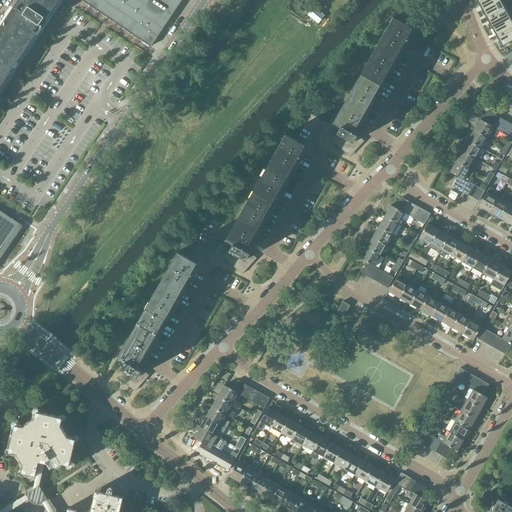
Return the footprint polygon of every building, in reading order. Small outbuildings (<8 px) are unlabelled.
[(0,88),(24,54),(23,54),(42,26),(40,25),(45,17),(47,19),(56,5),(59,0),(18,0),(26,5),(21,12),(13,7),(0,26),(0,88)] [(81,0),(150,47),(182,0),(81,0)] [(482,10),(500,0),(499,0),(479,0),(477,2),(482,10)] [(487,19),(508,8),(503,0),(499,0),(500,0),(482,10),(487,19)] [(492,28),(511,17),(511,15),(508,8),(487,19),(492,28)] [(338,133),(335,131),(330,139),(350,157),(365,140),(353,133),(412,28),(393,17),(334,123),(341,127),(338,133)] [(511,17),(492,28),(497,37),(511,28),(511,17)] [(503,46),(511,41),(511,28),(497,37),(502,46),(502,47),(503,46)] [(490,134),(495,137),(499,131),(511,138),(511,125),(492,114),(488,112),(485,116),(477,111),(475,114),(481,118),(474,130),(487,138),(490,134)] [(474,130),(468,141),(481,148),(487,138),(474,130)] [(233,244),(230,250),(227,248),(222,256),(242,274),(258,257),(245,250),(305,145),(286,135),(226,240),(233,244)] [(462,151),(476,159),(481,148),(468,141),(462,151)] [(462,151),(456,162),(470,169),(474,172),(477,167),(472,164),(476,159),(462,151)] [(474,172),(470,169),(456,162),(450,172),(458,177),(452,186),(463,192),(469,182),(468,182),(474,172)] [(502,175),(498,172),(496,176),(500,179),(506,182),(508,178),(502,175)] [(463,192),(468,195),(474,185),(469,182),(463,192)] [(473,198),(479,188),(474,185),(468,195),(473,198)] [(484,191),(479,188),(473,198),(479,201),(484,191)] [(486,193),(479,206),(489,212),(497,199),(499,194),(489,188),(486,193)] [(407,201),(401,198),(395,208),(401,211),(407,201)] [(492,217),(498,221),(500,218),(507,205),(497,199),(489,212),(494,215),(492,217)] [(413,204),(407,201),(401,211),(405,214),(407,215),(413,204)] [(419,207),(413,204),(407,215),(413,218),(419,207)] [(391,205),(384,216),(399,225),(405,214),(401,211),(395,208),(391,205)] [(500,218),(510,224),(511,220),(511,207),(507,205),(500,218)] [(424,211),(419,207),(413,218),(418,221),(424,211)] [(0,259),(22,226),(0,210),(0,259)] [(430,214),(424,211),(418,221),(424,224),(430,214)] [(384,216),(378,227),(393,235),(399,225),(384,216)] [(428,224),(428,223),(427,223),(419,238),(416,243),(422,246),(424,242),(429,245),(430,244),(438,229),(428,224)] [(378,227),(372,237),(387,246),(393,235),(378,227)] [(448,235),(439,230),(438,229),(430,244),(441,250),(449,235),(448,235)] [(454,235),(453,238),(449,236),(449,235),(441,250),(438,254),(442,256),(445,252),(451,256),(459,241),(461,239),(454,235)] [(372,237),(366,248),(381,256),(387,246),(372,237)] [(411,237),(407,243),(412,246),(415,240),(411,237)] [(462,262),(470,247),(469,247),(460,242),(459,241),(451,256),(462,262)] [(404,249),(409,252),(412,246),(407,243),(404,249)] [(470,247),(462,262),(472,268),(480,253),(470,248),(470,247)] [(381,256),(366,248),(360,259),(367,263),(373,266),(375,267),(381,256)] [(119,365),(115,373),(134,391),(150,374),(137,367),(197,263),(178,252),(118,357),(125,361),(122,367),(119,365)] [(472,268),(483,273),(491,259),(490,259),(481,254),(481,253),(480,253),(472,268)] [(414,259),(420,263),(423,258),(417,255),(414,259)] [(399,258),(395,264),(400,267),(403,261),(399,258)] [(491,259),(483,273),(493,279),(502,265),(501,265),(491,260),(491,259)] [(410,266),(416,270),(419,265),(413,262),(410,266)] [(373,266),(367,263),(361,273),(367,276),(373,266)] [(419,265),(416,270),(422,273),(424,268),(419,265)] [(501,291),(511,271),(502,266),(502,265),(493,279),(491,284),(501,291)] [(378,269),(375,267),(373,266),(367,276),(372,279),(378,269)] [(435,271),(441,275),(444,270),(438,267),(435,271)] [(383,272),(378,269),(372,279),(377,282),(383,272)] [(441,275),(447,278),(449,273),(444,270),(441,275)] [(388,275),(383,272),(377,282),(382,285),(388,275)] [(431,278),(437,282),(439,277),(434,273),(431,278)] [(399,299),(407,284),(410,280),(399,274),(396,278),(388,292),(394,295),(399,299)] [(394,278),(388,275),(382,285),(388,288),(394,278)] [(439,277),(437,282),(443,285),(446,280),(439,277)] [(456,283),(462,286),(465,282),(459,278),(456,283)] [(462,286),(468,290),(470,285),(465,282),(462,286)] [(410,304),(418,290),(407,284),(399,299),(410,304)] [(410,304),(420,310),(428,296),(431,292),(420,286),(418,290),(410,304)] [(460,288),(458,293),(465,297),(468,293),(460,288)] [(477,295),(483,299),(486,294),(480,290),(477,295)] [(506,299),(509,293),(504,290),(501,296),(506,299)] [(473,302),(476,297),(471,294),(467,302),(472,305),(473,302)] [(420,310),(431,316),(439,302),(428,296),(420,310)] [(506,299),(501,296),(498,302),(503,305),(506,299)] [(482,300),(479,305),(485,309),(488,304),(482,300)] [(349,306),(342,302),(336,312),(343,316),(349,306)] [(431,316),(442,322),(450,308),(439,302),(431,316)] [(442,322),(452,328),(460,314),(450,308),(442,322)] [(494,320),(497,314),(492,311),(489,317),(494,320)] [(452,328),(463,334),(471,320),(460,314),(452,328)] [(471,320),(463,334),(473,340),(484,321),(479,317),(476,323),(471,320)] [(494,320),(489,317),(486,323),(491,326),(494,320)] [(489,331),(483,328),(477,339),(483,342),(489,331)] [(511,329),(509,328),(502,339),(511,344),(511,329)] [(495,335),(489,331),(483,342),(489,345),(495,335)] [(500,338),(495,335),(489,345),(494,348),(500,338)] [(506,341),(502,339),(500,338),(494,348),(500,351),(506,341)] [(511,344),(506,341),(500,351),(506,354),(511,344)] [(466,371),(460,368),(454,378),(459,381),(460,382),(466,371)] [(471,375),(466,371),(460,382),(466,385),(471,375)] [(477,378),(471,375),(466,385),(471,388),(477,378)] [(454,378),(451,384),(456,387),(459,381),(454,378)] [(483,381),(477,378),(471,388),(473,390),(477,392),(483,381)] [(249,400),(254,390),(238,380),(232,390),(238,393),(249,400)] [(489,384),(483,381),(477,392),(483,395),(489,384)] [(218,396),(232,404),(238,393),(224,385),(218,396)] [(260,392),(254,390),(249,400),(254,403),(260,392)] [(467,400),(481,409),(488,398),(483,395),(477,392),(473,390),(467,400)] [(265,395),(260,392),(254,403),(259,405),(265,395)] [(442,400),(447,403),(450,397),(445,394),(442,400)] [(270,398),(265,395),(259,405),(264,408),(270,398)] [(229,409),(232,404),(218,396),(212,406),(226,414),(233,418),(236,413),(229,409)] [(442,400),(438,406),(443,409),(447,403),(442,400)] [(467,400),(461,411),(475,419),(481,409),(467,400)] [(207,417),(220,424),(227,428),(230,422),(223,419),(226,414),(212,406),(207,417)] [(260,422),(271,428),(279,413),(269,407),(260,422)] [(475,419),(461,411),(455,421),(469,430),(475,419)] [(17,453),(24,464),(22,472),(36,475),(39,461),(46,463),(56,467),(62,463),(70,465),(76,439),(68,437),(61,426),(63,418),(36,412),(34,420),(23,427),(15,425),(9,451),(17,453)] [(271,428),(281,434),(290,419),(279,413),(271,428)] [(430,421),(435,424),(438,418),(433,415),(430,421)] [(207,417),(201,427),(214,435),(221,439),(227,428),(220,424),(207,417)] [(281,434),(292,440),(300,425),(290,419),(281,434)] [(435,424),(430,421),(426,428),(431,431),(435,424)] [(455,421),(449,432),(463,440),(469,430),(455,421)] [(292,440),(302,446),(311,431),(300,425),(292,440)] [(194,438),(221,452),(227,442),(221,439),(214,435),(201,427),(194,438)] [(302,446),(313,452),(321,437),(311,431),(302,446)] [(430,435),(424,432),(418,442),(424,446),(430,435)] [(463,440),(449,432),(443,443),(447,445),(452,448),(457,451),(463,440)] [(430,435),(424,446),(429,449),(435,438),(430,435)] [(243,446),(247,439),(241,436),(238,443),(243,446)] [(313,452),(323,458),(331,443),(321,437),(313,452)] [(435,438),(429,449),(435,452),(441,442),(435,438)] [(197,441),(192,449),(205,456),(210,447),(208,445),(207,447),(197,441)] [(447,445),(443,443),(441,442),(435,452),(441,455),(447,445)] [(323,458),(333,464),(342,449),(331,443),(323,458)] [(452,448),(447,445),(441,455),(446,459),(452,448)] [(222,453),(210,447),(205,456),(217,463),(222,453)] [(333,464),(344,470),(352,455),(342,449),(333,464)] [(229,457),(222,453),(217,463),(229,470),(235,460),(229,457)] [(344,470),(354,476),(363,461),(352,455),(344,470)] [(354,476),(365,482),(373,467),(363,461),(354,476)] [(229,476),(240,482),(248,467),(250,465),(249,465),(244,463),(243,465),(237,462),(229,476)] [(240,482),(250,488),(259,473),(248,467),(240,482)] [(384,473),(373,467),(365,482),(375,488),(384,473)] [(250,488),(261,494),(269,479),(259,473),(250,488)] [(384,473),(375,488),(386,494),(394,479),(384,473)] [(406,476),(401,473),(395,483),(400,486),(401,486),(406,476)] [(406,476),(401,486),(406,489),(411,479),(406,476)] [(261,494),(271,500),(280,485),(269,479),(261,494)] [(417,482),(411,479),(406,489),(409,491),(411,492),(417,482)] [(427,487),(417,482),(411,492),(414,493),(421,497),(427,487)] [(400,486),(395,483),(392,489),(397,491),(400,486)] [(290,491),(280,485),(271,500),(282,506),(290,491)] [(124,511),(121,507),(123,497),(112,495),(113,490),(111,486),(108,488),(107,493),(95,491),(90,511),(76,511),(77,510),(68,508),(67,511),(124,511)] [(33,490),(26,495),(29,499),(30,501),(31,502),(33,503),(35,504),(37,504),(39,504),(41,504),(43,503),(47,500),(39,487),(33,490)] [(301,497),(290,491),(282,506),(292,511),(301,497)] [(411,497),(408,503),(423,511),(429,501),(421,497),(414,493),(411,492),(409,491),(407,495),(411,497)] [(305,511),(311,503),(301,497),(292,511),(305,511)] [(490,511),(511,511),(511,507),(498,499),(490,511)] [(319,511),(321,509),(311,503),(305,511),(319,511)] [(402,511),(422,511),(423,511),(408,503),(402,511)]
